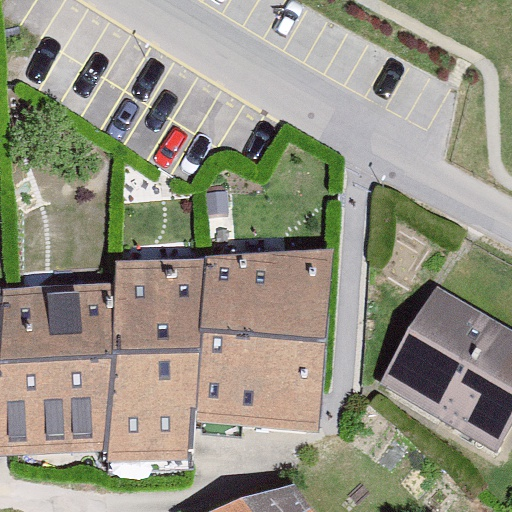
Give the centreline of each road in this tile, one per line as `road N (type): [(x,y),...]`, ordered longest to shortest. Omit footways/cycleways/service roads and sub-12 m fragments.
road 1 (residential): [(132,0),(511,229)]
road 2 (unknown): [(359,139),(349,426)]
